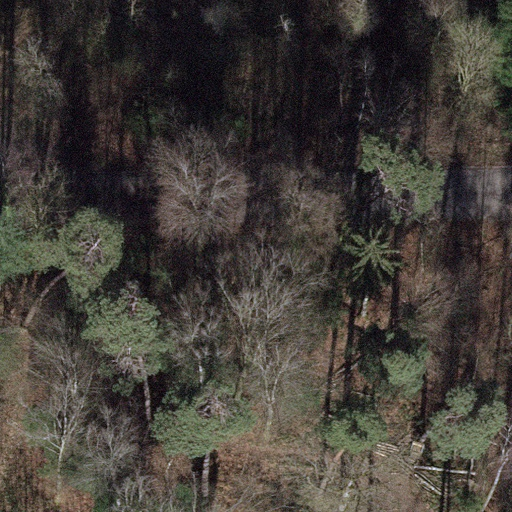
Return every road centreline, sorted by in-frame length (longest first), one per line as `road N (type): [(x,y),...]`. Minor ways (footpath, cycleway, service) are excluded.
road 1 (tertiary): [(0,199),(511,195)]
road 2 (track): [(106,197),(0,134)]
